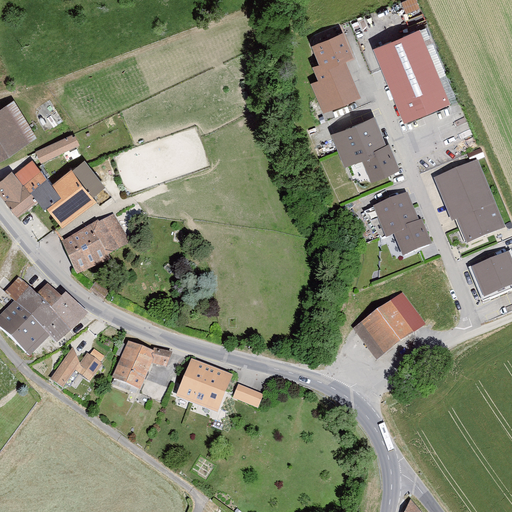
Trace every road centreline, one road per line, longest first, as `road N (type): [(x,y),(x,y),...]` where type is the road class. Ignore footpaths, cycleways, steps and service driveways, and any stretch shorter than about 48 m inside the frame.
road 1 (tertiary): [(392,471),(363,410),(341,393),(147,331),(99,307),(62,280),(0,207)]
road 2 (residential): [(477,329),(356,26)]
road 3 (unclassified): [(0,339),(22,370),(200,497),(199,511)]
